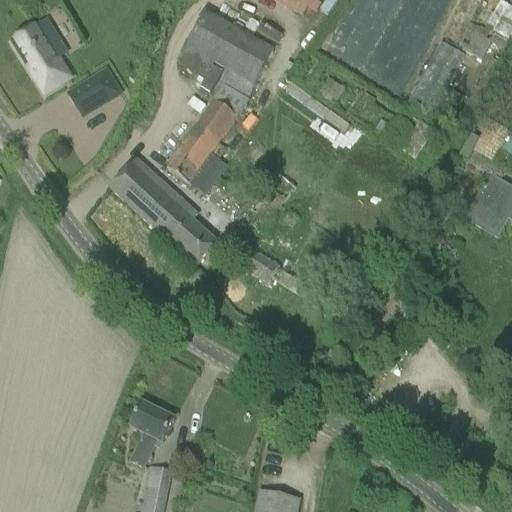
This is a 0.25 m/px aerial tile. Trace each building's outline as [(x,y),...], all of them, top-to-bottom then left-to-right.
[(489,99),(511,57),(511,0),(501,0),(483,33),(469,26),(457,48),(482,65),(492,47),(500,51),(493,63),(454,129),(465,135),(487,98),(489,99)] [(215,102),(166,170),(190,187),(249,105),(247,104),(274,55),(203,17),(176,66),(205,82),(200,91),(210,97),(215,88),(219,90),(220,89),(223,90),(215,102)] [(45,98),(70,82),(50,50),(59,45),(46,24),(12,45),(45,98)] [(452,120),(462,101),(445,93),(463,59),(440,46),(405,111),(428,123),(434,111),(452,120)] [(82,121),(120,97),(106,74),(67,98),(82,121)] [(344,95),(326,83),(316,99),(333,110),(344,95)] [(290,88),(284,95),(304,110),(310,103),(290,88)] [(470,138),(458,159),(467,164),(472,156),(473,157),(492,167),(497,159),(508,137),(507,136),(511,129),(494,119),(502,105),(493,100),(475,131),(483,135),(480,143),(470,138)] [(310,103),(304,110),(322,124),(328,116),(310,103)] [(328,116),(323,124),(343,138),(348,131),(328,116)] [(431,139),(417,129),(399,155),(413,165),(431,139)] [(196,271),(210,255),(218,247),(192,223),(197,218),(137,163),(124,177),(110,192),(127,209),(196,271)] [(259,236),(295,191),(275,175),(239,219),(259,236)] [(473,205),(463,222),(497,241),(507,224),(511,216),(511,190),(492,179),(484,194),(481,192),(473,205)] [(268,288),(278,271),(280,269),(241,244),(239,246),(228,263),(268,288)] [(297,299),(304,289),(281,274),(274,285),(297,299)] [(142,407),(130,431),(144,438),(130,465),(143,472),(157,445),(162,447),(174,423),(142,407)] [(164,511),(172,475),(150,471),(141,511),(164,511)] [(187,501),(191,482),(179,480),(175,498),(187,501)] [(296,511),(299,504),(260,495),(255,511),(296,511)]
